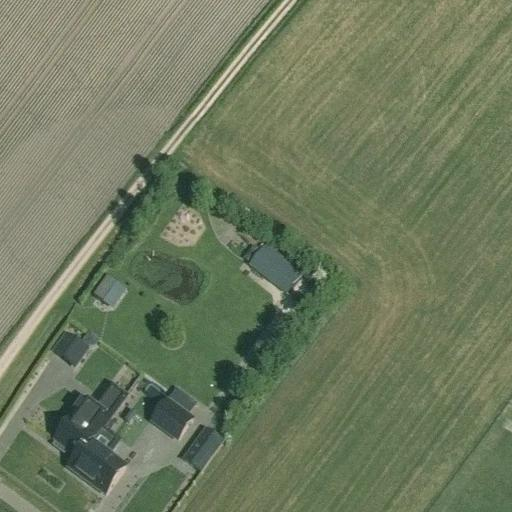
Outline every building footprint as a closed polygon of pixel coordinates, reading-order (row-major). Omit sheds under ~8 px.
[(267,247),(266,248),(250,269),(286,298),(304,276),(267,247)] [(56,355),(67,363),(78,347),(68,339),(56,355)] [(119,444),(103,432),(127,400),(113,389),(96,412),(85,404),(55,444),(57,445),(54,449),(65,456),(68,453),(73,456),(78,459),(70,469),(93,486),(92,487),(107,498),(126,471),(108,458),(119,444)] [(166,402),(149,426),(178,446),(195,422),(166,402)] [(213,461),(225,445),(207,431),(195,447),(183,463),(202,477),(213,461)] [(167,439),(152,454),(162,465),(178,451),(167,439)]
